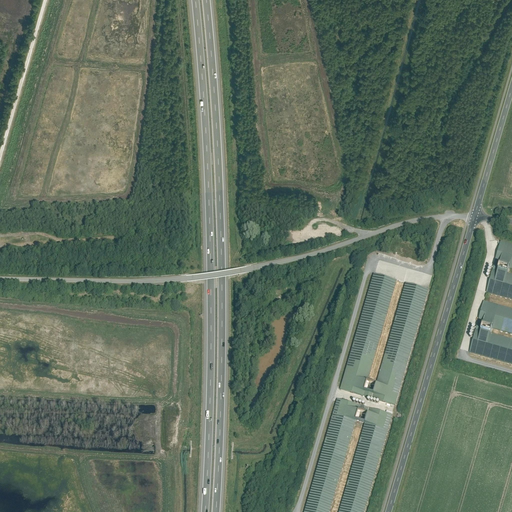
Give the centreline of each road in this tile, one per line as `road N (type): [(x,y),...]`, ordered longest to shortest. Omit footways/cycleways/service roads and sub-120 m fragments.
road 1 (motorway): [(215,511),(222,295),(206,0)]
road 2 (motorway): [(195,0),(210,288),(204,511)]
road 3 (unclassified): [(0,279),(188,281),(283,264),(391,225),(473,216)]
road 4 (tertiary): [(388,511),(473,216)]
road 5 (track): [(45,0),(0,158)]
road 6 (tertiary): [(473,216),(511,87)]
